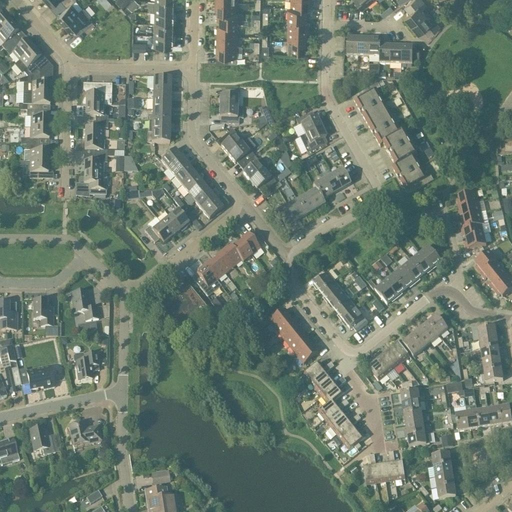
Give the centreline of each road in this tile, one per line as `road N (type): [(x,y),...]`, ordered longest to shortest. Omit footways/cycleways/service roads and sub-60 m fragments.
road 1 (residential): [(289,260),(329,225),(375,202),(377,191),(327,100),(326,26)]
road 2 (residential): [(245,208),(191,137),(192,71)]
road 3 (residential): [(125,299),(245,208)]
road 4 (residential): [(65,197),(71,67)]
road 5 (residential): [(348,351),(362,350),(435,292),(452,294)]
road 6 (residential): [(0,421),(121,394)]
road 7 (residential): [(71,67),(192,71)]
